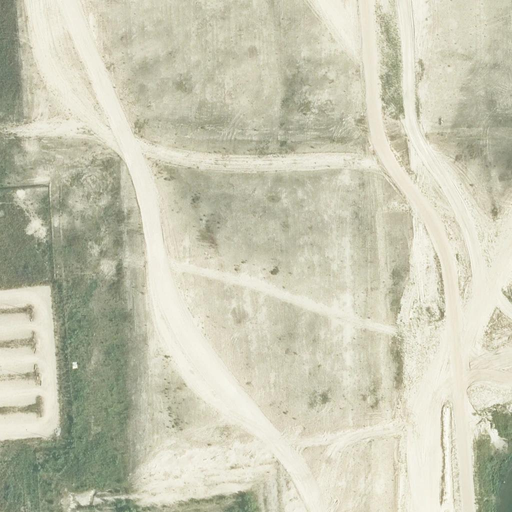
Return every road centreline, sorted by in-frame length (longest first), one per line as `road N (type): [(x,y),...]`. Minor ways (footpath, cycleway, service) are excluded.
road 1 (tertiary): [(371,511),(337,0)]
road 2 (tertiary): [(292,0),(322,511)]
